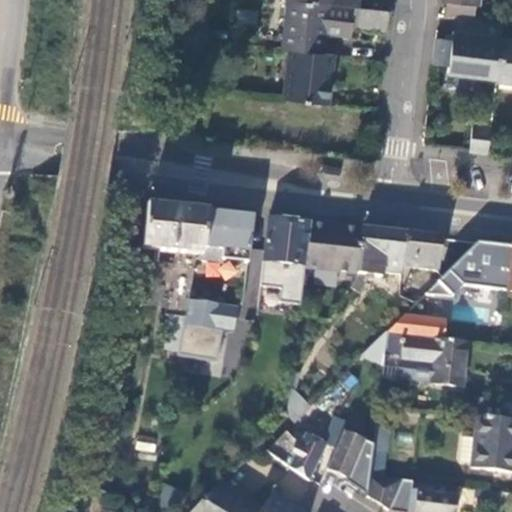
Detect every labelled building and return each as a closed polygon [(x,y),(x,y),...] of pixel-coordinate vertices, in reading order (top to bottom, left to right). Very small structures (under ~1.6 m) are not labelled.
[(286,0),(286,1),(329,6),(355,9),(358,10),(359,0),(286,0)] [(440,0),(440,3),(447,4),(445,19),(454,20),(458,20),(459,6),(479,9),(479,0),(440,0)] [(355,9),(329,6),(286,1),(281,52),(286,52),(323,57),(325,36),(352,39),(355,9)] [(356,29),(386,34),(389,13),(358,10),(356,29)] [(451,42),(436,40),(433,66),(448,68),(447,74),(496,80),(501,39),(503,25),(458,20),(454,20),(451,42)] [(511,40),(501,39),(496,80),(496,84),(511,85),(511,40)] [(328,106),(333,58),(323,57),(286,52),(280,101),(328,106)] [(174,88),(209,92),(213,63),(177,59),(174,88)] [(170,129),(188,131),(190,115),(172,113),(170,129)] [(473,126),(469,153),(487,155),(490,128),(473,126)] [(207,215),(146,208),(143,248),(142,247),(141,254),(175,258),(174,269),(139,265),(138,270),(133,290),(165,294),(164,303),(167,304),(166,320),(185,323),(188,305),(195,265),(196,264),(203,258),(207,215)] [(196,264),(195,265),(224,268),(224,264),(249,267),(254,220),(207,215),(203,258),(196,264)] [(310,227),(269,222),(263,266),(305,270),(310,227)] [(362,233),(310,227),(305,270),(357,278),(362,233)] [(405,238),(362,233),(357,278),(370,279),(384,281),(387,261),(402,263),(405,238)] [(439,242),(405,238),(402,263),(401,270),(434,275),(439,242)] [(511,250),(477,246),(385,337),(403,339),(467,347),(500,351),(506,296),(511,250)] [(263,266),(260,291),(281,293),(280,306),(301,309),(305,270),(263,266)] [(357,278),(350,291),(361,296),(370,279),(357,278)] [(188,305),(185,323),(184,329),(181,347),(214,353),(216,344),(232,347),(237,313),(188,305)] [(383,357),(400,359),(403,339),(385,337),(383,357)] [(462,391),(467,347),(403,339),(400,359),(400,363),(432,367),(430,388),(462,391)] [(379,389),(397,391),(397,384),(430,388),(432,367),(400,363),(400,359),(383,357),(379,389)] [(359,384),(368,375),(359,366),(349,375),(359,384)] [(377,410),(394,411),(397,391),(379,389),(377,410)] [(303,420),(309,398),(292,393),(286,416),(303,420)] [(511,424),(511,406),(479,403),(477,421),(511,424)] [(343,437),(347,426),(335,421),(327,442),(338,447),(343,437)] [(511,424),(477,421),(475,441),(473,466),(472,473),(511,477),(511,424)] [(390,432),(375,431),(373,447),(372,455),(388,456),(390,432)] [(266,455),(309,484),(326,449),(305,439),(300,447),(290,446),(285,436),(266,455)] [(338,447),(327,473),(347,481),(345,485),(367,499),(369,480),(372,455),(373,447),(343,437),(338,447)] [(475,441),(463,440),(460,465),(473,466),(475,441)] [(369,480),(367,499),(385,511),(390,511),(402,484),(369,480)] [(179,511),(187,494),(164,484),(156,503),(178,511),(179,511)] [(412,495),(409,511),(455,511),(457,498),(500,503),(504,495),(402,484),(401,494),(412,495)] [(223,489),(199,511),(209,511),(229,492),(223,489)] [(258,511),(229,492),(209,511),(258,511)] [(296,511),(277,498),(267,511),(296,511)]
